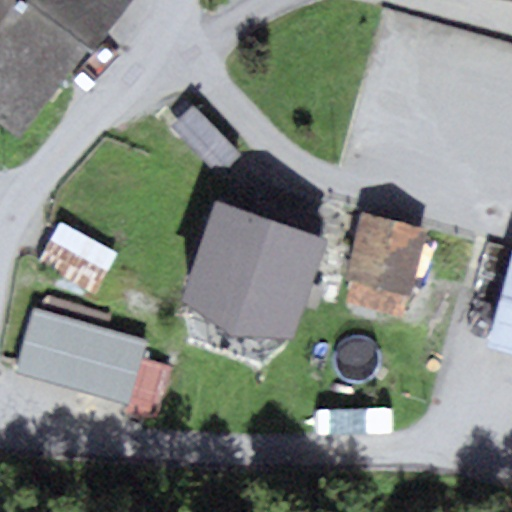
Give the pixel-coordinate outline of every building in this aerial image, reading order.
[(0,0),(0,127),(21,144),(131,0),(0,0)] [(192,105),(170,127),(219,176),(241,154),(192,105)] [(327,241),(215,203),(181,302),(231,337),(294,340),(327,241)] [(428,232),(361,213),(343,277),(351,279),(344,303),(400,318),(407,295),(410,296),(428,232)] [(61,221),(38,262),(95,295),(119,254),(61,221)] [(511,255),(486,349),(511,356),(511,255)] [(39,311),(108,331),(112,315),(44,295),(39,311)] [(39,311),(33,309),(14,372),(127,405),(140,359),(145,342),(108,331),(39,311)] [(174,368),(140,359),(127,405),(125,415),(159,424),(174,368)]
